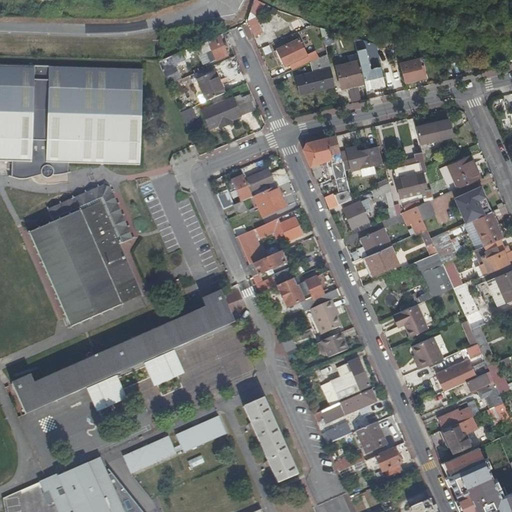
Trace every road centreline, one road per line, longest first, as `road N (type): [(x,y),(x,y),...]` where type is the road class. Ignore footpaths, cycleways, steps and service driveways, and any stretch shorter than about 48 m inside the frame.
road 1 (residential): [(284,136),(448,511)]
road 2 (residential): [(284,136),(468,89)]
